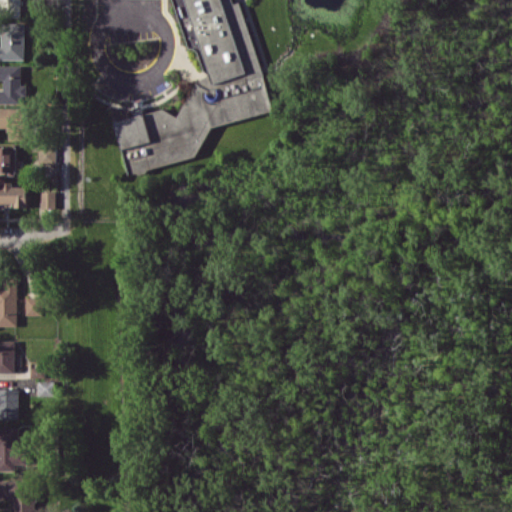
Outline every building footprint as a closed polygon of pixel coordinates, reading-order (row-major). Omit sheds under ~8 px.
[(21,0),(0,0),(0,13),(22,13),(21,0)] [(263,74),(209,89),(197,82),(203,70),(197,50),(192,47),(188,48),(173,0),(232,0),(233,3),(239,1),(262,69),(263,74)] [(0,58),(25,59),(25,23),(3,23),(3,46),(0,45),(0,58)] [(22,65),(0,64),(0,79),(5,80),(5,89),(0,88),(0,102),(25,103),(25,84),(22,84),(22,65)] [(114,121),(128,174),(197,155),(213,126),(273,109),(263,74),(209,89),(197,82),(178,116),(163,108),(140,114),(114,121)] [(0,107),(0,126),(9,126),(9,140),(32,140),(32,108),(0,107)] [(0,171),(17,172),(18,147),(0,146),(0,171)] [(58,146),(39,146),(39,165),(58,164),(58,146)] [(28,186),(14,186),(14,182),(0,182),(0,202),(17,202),(17,207),(29,207),(28,186)] [(57,191),(43,191),(43,208),(57,208),(57,191)] [(0,325),(19,325),(18,277),(5,277),(5,285),(0,285),(0,325)] [(27,314),(44,315),(44,297),(27,296),(27,314)] [(0,371),(15,372),(16,340),(0,339),(0,371)] [(32,376),(46,377),(47,367),(32,366),(32,376)] [(56,395),(56,380),(40,380),(40,395),(56,395)] [(21,388),(0,387),(0,418),(20,419),(21,388)] [(0,469),(16,470),(16,464),(28,463),(28,449),(20,450),(19,426),(0,426),(0,469)] [(36,511),(37,481),(0,480),(0,498),(14,499),(14,511),(36,511)]
